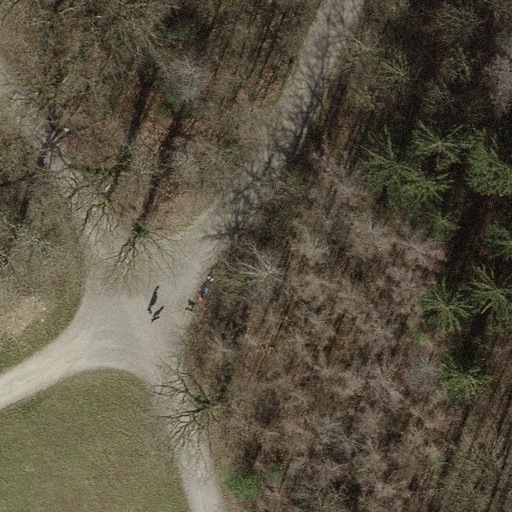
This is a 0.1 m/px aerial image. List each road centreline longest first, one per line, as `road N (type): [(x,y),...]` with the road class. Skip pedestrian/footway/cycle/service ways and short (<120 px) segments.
road 1 (track): [(214,511),(164,365),(111,244),(0,75)]
road 2 (track): [(350,0),(254,187),(190,277),(146,319)]
road 3 (track): [(0,393),(146,319)]
